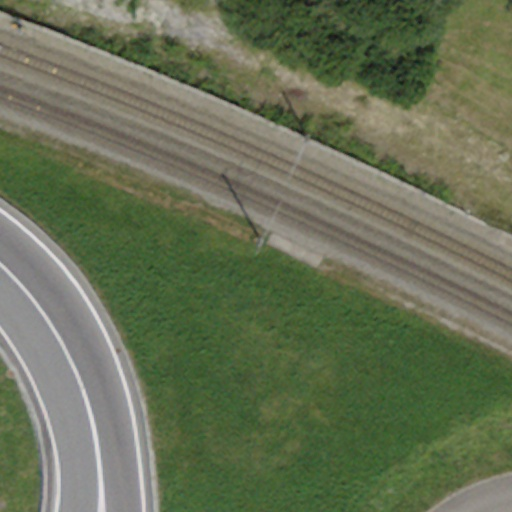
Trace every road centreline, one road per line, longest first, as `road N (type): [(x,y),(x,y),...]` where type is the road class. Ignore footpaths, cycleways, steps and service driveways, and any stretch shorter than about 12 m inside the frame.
road 1 (primary): [(0,439),(359,402),(511,361)]
road 2 (tertiary): [(0,256),(61,330),(87,390),(98,462)]
